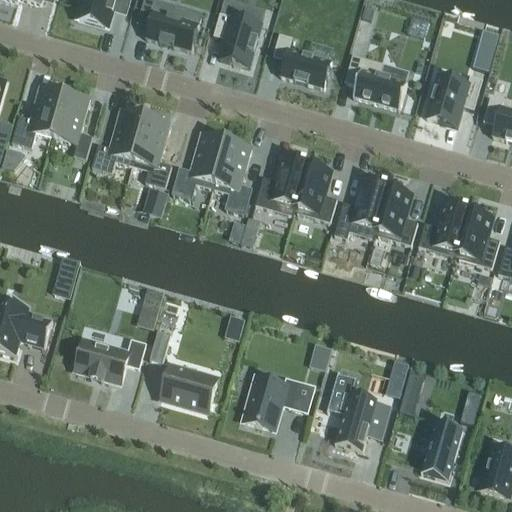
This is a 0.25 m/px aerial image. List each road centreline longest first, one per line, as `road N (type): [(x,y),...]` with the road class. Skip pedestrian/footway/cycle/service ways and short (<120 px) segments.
road 1 (residential): [(511,177),(0,33)]
road 2 (residential): [(430,511),(0,389)]
